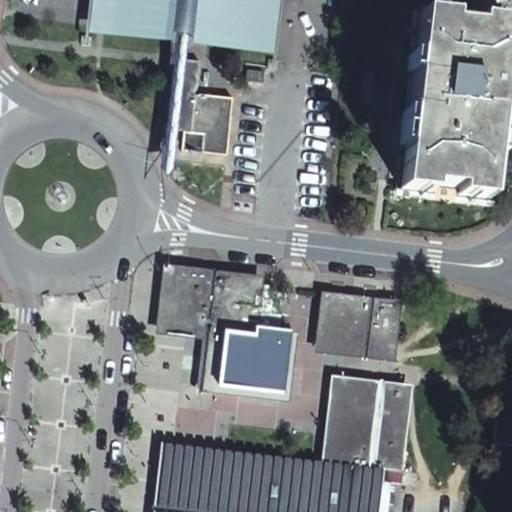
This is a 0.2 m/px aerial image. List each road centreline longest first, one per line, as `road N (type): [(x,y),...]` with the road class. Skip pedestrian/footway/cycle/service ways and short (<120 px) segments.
road 1 (residential): [(132,214),(300,242),(509,261)]
road 2 (residential): [(95,511),(122,281),(115,247)]
road 3 (residential): [(25,266),(5,511)]
road 4 (unknown): [(287,57),(269,238)]
road 5 (residential): [(132,214),(133,178),(107,135),(56,117),(17,129)]
